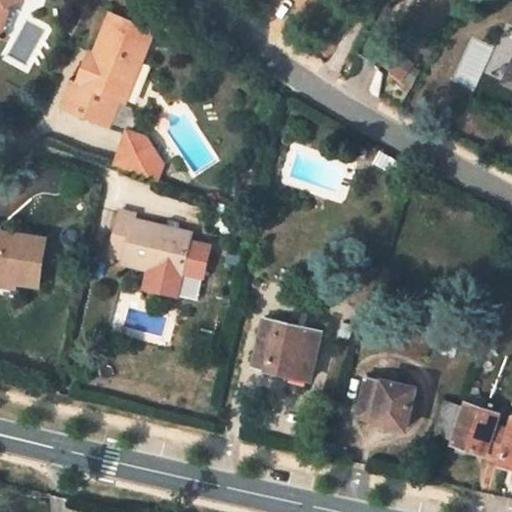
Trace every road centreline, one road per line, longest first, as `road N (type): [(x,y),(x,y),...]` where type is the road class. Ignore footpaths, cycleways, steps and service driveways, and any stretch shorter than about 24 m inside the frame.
road 1 (residential): [(511,196),(290,75),(198,0)]
road 2 (secondary): [(322,511),(0,434)]
